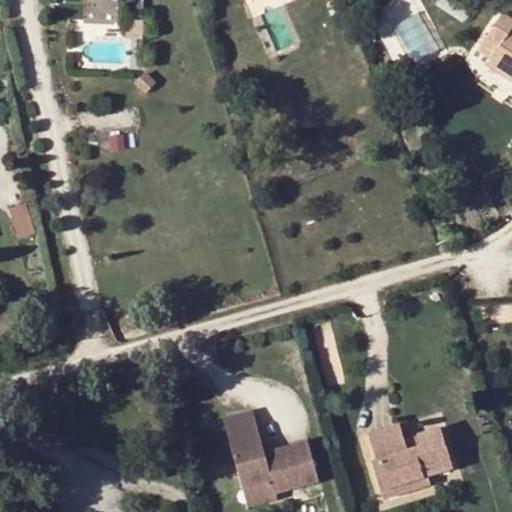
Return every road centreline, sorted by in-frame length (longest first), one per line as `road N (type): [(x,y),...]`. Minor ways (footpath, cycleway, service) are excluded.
road 1 (residential): [(93,361),(405,274),(511,223)]
road 2 (residential): [(93,361),(14,0)]
